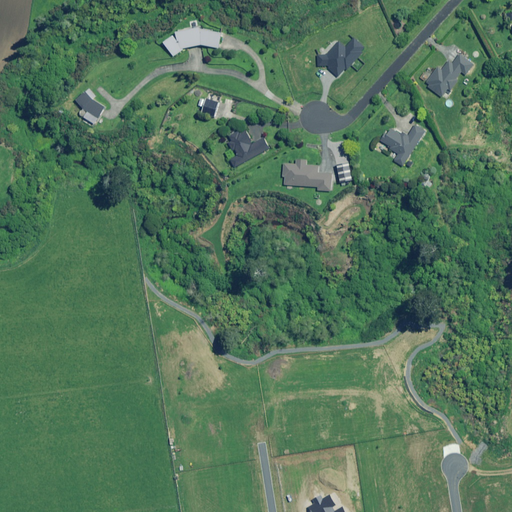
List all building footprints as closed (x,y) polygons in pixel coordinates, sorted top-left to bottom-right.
[(203,31),(202,35),(201,28),(177,34),(179,43),(174,37),(165,44),(175,57),(183,50),(183,49),(202,45),(219,49),(222,35),(203,31)] [(340,42),(328,55),(318,56),(319,66),(328,65),(330,67),(329,68),(339,77),(346,69),(348,70),(363,53),(361,52),(365,48),(355,39),(347,48),(340,42)] [(430,85),(429,88),(442,98),(448,89),(451,91),(459,81),(457,79),(462,72),(467,75),(475,65),(461,55),(454,64),(450,61),(442,71),(439,68),(427,83),(430,85)] [(87,93),(77,101),(85,110),(89,112),(85,118),(96,125),(106,109),(94,101),(87,93)] [(219,104),(207,100),(202,114),(215,118),(219,104)] [(395,162),(404,167),(426,132),(416,126),(409,137),(403,133),(402,135),(392,129),(388,135),(386,134),(381,142),(391,148),(390,149),(399,155),(395,162)] [(231,160),(235,169),(270,149),(264,138),(254,144),(246,131),(240,134),(239,132),(230,137),(233,142),(229,144),(234,152),(236,150),(239,155),(231,160)] [(319,191),(332,192),(333,174),(319,174),(319,167),(307,166),(307,161),(297,160),(296,165),(285,164),(284,177),(286,177),(285,186),(319,188),(319,191)] [(350,164),(338,166),(342,184),(353,182),(350,164)] [(432,184),(429,180),(424,185),(427,189),(432,184)]
